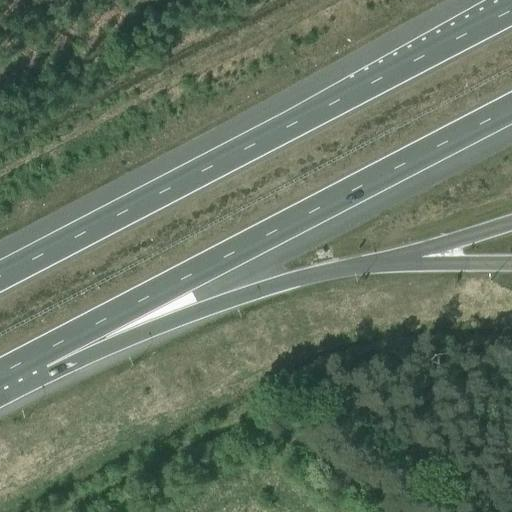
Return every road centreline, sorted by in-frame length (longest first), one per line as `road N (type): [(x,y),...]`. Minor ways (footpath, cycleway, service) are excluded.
road 1 (motorway): [(511,9),(0,274)]
road 2 (motorway): [(37,355),(511,107)]
road 3 (track): [(411,511),(260,424),(201,435),(57,511)]
road 4 (motorway): [(37,355),(360,266)]
